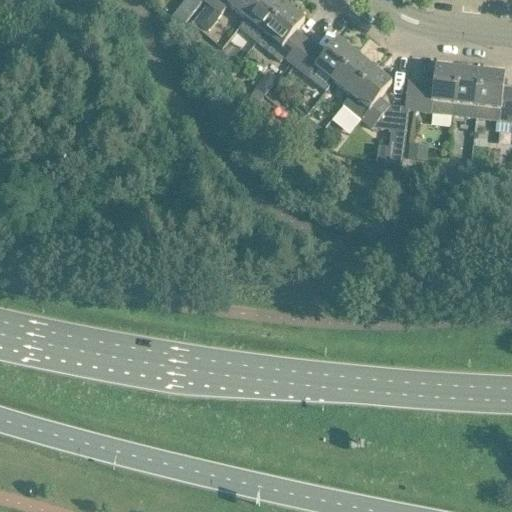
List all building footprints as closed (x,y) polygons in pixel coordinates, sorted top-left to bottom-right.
[(206,15),(217,0),(200,0),(200,1),(207,6),(203,12),(206,15)] [(246,22),(263,0),(217,0),(206,15),(216,23),(228,8),(240,17),(246,22)] [(256,45),(286,8),(275,0),(263,0),(246,22),(239,31),(256,45)] [(287,64),(305,42),(296,34),(304,23),(286,8),(256,45),(275,60),(278,56),(287,64)] [(188,28),(181,35),(192,45),(199,38),(188,28)] [(298,72),(315,50),(305,42),(287,64),(298,72)] [(333,85),(355,57),(337,42),(325,58),(315,50),(298,72),(308,80),(309,80),(325,93),(332,85),(333,85)] [(351,99),(373,71),(355,57),(333,85),(351,99)] [(453,118),(458,72),(435,69),(433,88),(420,87),(417,115),(431,116),(453,118)] [(373,71),(351,99),(343,108),(372,131),(389,109),(380,101),(391,86),(373,71)] [(476,121),(481,75),(458,72),(453,118),(476,121)] [(481,75),(476,121),(499,124),(500,119),(511,121),(511,120),(511,92),(503,91),(505,77),(481,75)] [(417,115),(420,87),(407,85),(404,113),(417,115)] [(409,146),(408,161),(427,163),(429,148),(409,146)]
